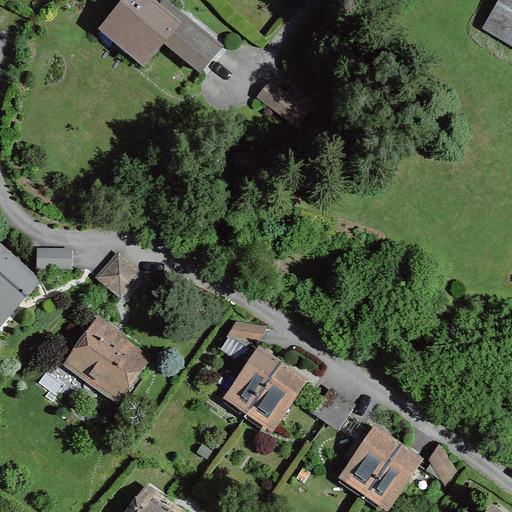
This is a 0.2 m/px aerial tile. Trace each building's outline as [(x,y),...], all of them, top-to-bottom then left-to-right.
[(158,0),(117,0),(95,27),(148,69),(167,45),(205,76),(224,52),(158,0)] [(511,0),(505,0),(486,32),(511,47),(511,0)] [(285,71),(260,98),(315,144),(337,118),(285,71)] [(41,282),(0,244),(0,324),(2,326),(41,282)] [(40,250),(39,269),(73,269),(73,248),(40,250)] [(118,252),(95,279),(125,300),(147,277),(118,252)] [(154,362),(99,322),(66,367),(121,407),(154,362)] [(238,324),(230,337),(258,342),(264,329),(238,324)] [(309,384),(259,351),(224,403),(274,436),(309,384)] [(394,511),(425,464),(374,431),(343,479),(393,511),(394,511)] [(441,446),(432,459),(446,484),(457,473),(441,446)] [(182,511),(148,489),(131,511),(182,511)]
